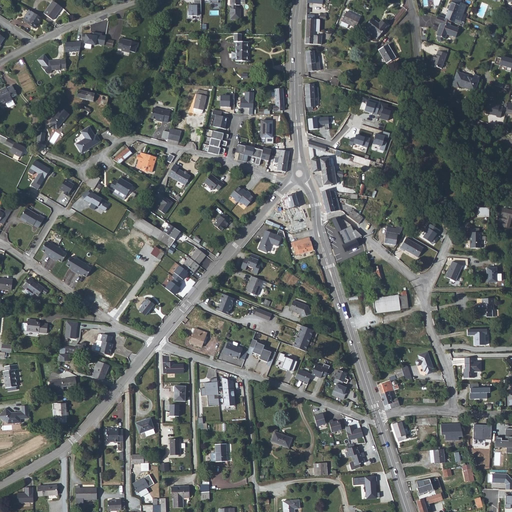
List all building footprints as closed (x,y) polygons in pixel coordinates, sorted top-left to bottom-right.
[(54,0),(53,0),(46,12),(55,18),(63,6),(54,0)] [(207,0),(208,6),(214,6),(214,8),(221,8),(221,6),(225,5),(224,0),(207,0)] [(233,0),(233,1),(232,1),(233,9),(234,8),(234,11),(233,11),(233,22),(243,22),(243,12),(238,10),(238,8),(243,8),(243,7),(246,7),(247,6),(247,0),(233,0)] [(455,0),(451,0),(444,20),(452,23),(453,20),(459,22),(461,17),(466,5),(461,3),(461,2),(455,0)] [(197,8),(191,8),(192,14),(190,14),(190,22),(196,22),(196,19),(204,19),(204,3),(197,3),(197,8)] [(36,26),(42,16),(27,7),(21,17),(36,26)] [(341,23),(348,25),(355,29),(359,19),(345,13),(341,23)] [(372,18),(366,25),(378,36),(388,26),(382,21),(379,24),(372,18)] [(450,27),(451,23),(444,21),(437,18),(435,25),(440,26),(436,38),(437,38),(437,41),(438,44),(441,44),(443,43),(444,40),(445,41),(447,36),(456,39),(459,30),(450,27)] [(306,21),(305,39),(314,39),(314,33),(318,33),(323,33),(324,21),(319,21),(306,21)] [(82,34),(81,41),(85,42),(84,44),(96,46),(97,44),(104,45),(106,35),(93,33),(92,35),(86,34),(86,35),(82,34)] [(314,39),(305,39),(305,45),(320,46),(321,37),(318,37),(318,33),(314,33),(314,39)] [(244,37),(237,37),(237,46),(239,46),(239,54),(239,62),(239,64),(251,65),(251,46),(244,46),(244,37)] [(114,41),(108,39),(106,46),(112,48),(114,41)] [(120,39),(118,49),(122,50),(121,52),(130,54),(130,52),(136,53),(137,48),(138,49),(139,44),(120,39)] [(65,53),(79,52),(81,41),(65,42),(65,53)] [(387,45),(378,51),(386,64),(395,59),(387,45)] [(306,53),(308,73),(319,72),(318,58),(315,58),(313,59),(313,52),(306,53)] [(433,57),(431,62),(432,62),(431,66),(432,68),(434,69),(435,68),(440,70),(445,55),(437,52),(435,57),(434,56),(433,57)] [(500,65),(511,68),(511,58),(502,56),(500,65)] [(69,72),(69,63),(63,63),(63,64),(59,64),(59,63),(51,64),(50,65),(50,62),(51,62),(48,57),(40,61),(44,68),(43,68),(48,76),(49,77),(53,75),(53,73),(54,72),(57,73),(58,74),(61,74),(63,72),(69,72)] [(456,73),(451,87),(458,89),(458,87),(464,89),(465,89),(467,90),(467,91),(472,92),(473,90),(478,78),(473,76),(472,80),(467,78),(468,77),(456,73)] [(331,84),(338,85),(339,78),(332,77),(331,84)] [(2,96),(0,96),(0,105),(2,109),(7,106),(8,107),(15,104),(14,102),(19,99),(14,88),(8,91),(8,90),(1,93),(2,96)] [(314,91),(305,92),(306,108),(308,108),(308,112),(313,112),(312,111),(316,111),(317,110),(317,109),(316,108),(315,105),(318,104),(317,89),(314,89),(314,91)] [(194,108),(203,110),(207,92),(197,90),(193,108),(194,108)] [(98,96),(94,95),(81,92),(79,99),(79,101),(96,104),(98,96)] [(253,108),(254,93),(245,92),(245,99),(240,99),(240,108),(253,108)] [(275,104),(275,114),(276,114),(286,113),(286,92),(272,92),(272,99),(278,99),(278,103),(275,104)] [(234,104),(235,94),(230,94),(230,96),(221,96),(220,107),(230,107),(230,104),(234,104)] [(364,111),(377,115),(381,102),(368,98),(364,111)] [(388,104),(381,102),(377,115),(380,116),(379,118),(387,121),(391,109),(387,108),(388,104)] [(500,104),(488,102),(486,113),(501,117),(503,107),(500,106),(500,104)] [(80,113),(89,118),(92,112),(83,108),(81,112),(80,113)] [(165,111),(153,108),(150,118),(158,120),(157,121),(162,122),(162,121),(167,123),(171,111),(165,110),(165,111)] [(226,129),(228,120),(221,118),(222,112),(214,110),(212,115),(216,115),(213,127),(226,129)] [(72,118),(63,111),(56,118),(57,119),(51,126),(53,127),(51,129),(56,133),(57,131),(59,133),(72,118)] [(328,117),(307,119),(309,130),(319,129),(318,125),(324,125),(325,129),(329,129),(328,117)] [(262,121),(261,137),(265,137),(265,144),(274,144),(274,138),(272,138),(272,121),(262,121)] [(89,151),(90,152),(102,144),(98,137),(96,138),(91,129),(83,134),(87,141),(77,147),(82,155),(84,155),(88,153),(87,152),(89,151)] [(169,132),(168,139),(178,142),(181,132),(170,129),(169,132)] [(229,135),(213,131),(211,138),(221,140),(221,138),(223,138),(228,139),(229,135)] [(375,132),(372,143),(381,146),(380,150),(386,151),(389,138),(375,132)] [(48,134),(41,133),(39,144),(46,145),(48,134)] [(353,143),(367,147),(370,138),(357,134),(355,140),(350,139),(349,145),(352,146),(353,143)] [(221,140),(211,138),(209,145),(219,148),(220,145),(221,145),(226,146),(227,142),(222,141),(221,140)] [(9,153),(20,158),(26,148),(8,139),(5,144),(12,148),(9,153)] [(325,147),(308,143),(308,144),(307,148),(324,152),(325,147)] [(242,161),(246,146),(237,144),(236,151),(240,152),(240,154),(238,160),(242,161)] [(219,148),(209,145),(208,153),(217,155),(218,152),(219,152),(224,153),(225,149),(220,148),(219,148)] [(255,148),(246,146),(242,161),(247,162),(248,156),(248,155),(253,156),(254,149),(255,148)] [(132,153),(128,148),(113,160),(120,164),(132,153)] [(271,150),(263,148),(263,150),(261,159),(268,161),(271,150)] [(261,159),(263,150),(254,149),(253,156),(257,157),(257,158),(255,164),(259,165),(261,159)] [(287,164),(289,151),(276,149),(274,157),(276,157),(280,158),(278,167),(278,170),(286,172),(287,164)] [(139,160),(136,167),(143,169),(144,171),(147,172),(148,171),(152,172),(156,158),(141,153),(140,155),(138,155),(137,159),(139,160)] [(368,160),(353,156),(352,161),(367,165),(368,160)] [(328,159),(310,161),(310,167),(311,173),(321,172),(320,169),(329,168),(328,159)] [(50,169),(35,160),(28,172),(33,175),(35,172),(39,174),(32,185),(38,189),(50,169)] [(186,174),(184,173),(178,169),(179,168),(174,165),(168,176),(185,185),(190,176),(186,174)] [(320,169),(321,172),(323,185),(336,183),(335,176),(331,177),(329,168),(320,169)] [(93,174),(86,185),(94,189),(100,179),(93,174)] [(220,182),(210,174),(204,182),(213,190),(215,188),(218,190),(224,183),(220,181),(220,182)] [(126,196),(133,186),(120,178),(118,182),(114,180),(109,188),(113,190),(114,189),(116,189),(126,196)] [(74,185),(64,180),(59,189),(65,192),(63,194),(68,196),(74,185)] [(242,190),(238,187),(231,195),(234,198),(234,199),(237,203),(238,202),(241,204),(242,203),(246,207),(253,199),(249,195),(250,194),(247,191),(246,192),(243,189),(242,190)] [(123,200),(126,196),(116,189),(113,194),(123,200)] [(96,205),(104,209),(107,204),(101,200),(102,199),(90,193),(88,190),(82,195),(84,198),(83,199),(91,204),(89,207),(94,210),(96,205)] [(328,191),(320,192),(324,208),(338,204),(334,192),(328,191)] [(158,209),(164,214),(172,203),(166,199),(166,198),(159,193),(155,199),(162,204),(158,209)] [(293,237),(309,231),(302,211),(300,212),(295,195),(286,198),(267,219),(270,221),(271,220),(275,223),(282,213),(291,211),(297,230),(292,231),(291,229),(286,230),(285,233),(288,238),(293,237)] [(367,199),(360,217),(371,222),(378,204),(367,199)] [(324,208),(325,213),(327,213),(339,210),(338,204),(324,208)] [(478,208),(478,216),(489,216),(489,208),(478,208)] [(511,209),(503,208),(502,216),(506,217),(506,221),(501,220),(500,224),(510,227),(511,218),(511,209)] [(22,220),(28,224),(35,228),(36,226),(41,229),(46,219),(41,216),(40,217),(27,210),(22,220)] [(126,215),(135,220),(138,216),(129,210),(126,215)] [(351,210),(347,216),(357,224),(361,218),(360,217),(351,210)] [(217,221),(214,225),(221,231),(224,228),(225,228),(229,223),(227,222),(222,217),(219,215),(215,220),(217,221)] [(143,219),(139,216),(133,226),(149,236),(151,233),(155,227),(143,219)] [(339,216),(332,219),(345,252),(359,245),(356,238),(363,235),(356,229),(354,230),(351,224),(339,216)] [(391,223),(387,223),(384,242),(395,244),(397,233),(399,233),(401,229),(402,226),(396,225),(395,228),(390,226),(391,223)] [(427,231),(423,237),(431,242),(436,235),(437,236),(441,231),(429,223),(425,229),(427,231)] [(169,224),(164,232),(175,240),(176,239),(174,239),(176,237),(177,237),(181,231),(169,224)] [(171,246),(175,240),(164,232),(155,227),(151,233),(171,246)] [(285,239),(286,239),(285,237),(283,231),(279,229),(277,235),(266,231),(258,248),(259,250),(266,252),(268,252),(271,244),(278,246),(281,237),(285,239)] [(481,232),(470,232),(470,248),(481,248),(481,244),(482,244),(482,240),(480,240),(481,232)] [(423,248),(407,238),(400,248),(404,251),(405,250),(417,257),(423,248)] [(313,252),(310,240),(293,244),(294,249),(296,248),(299,257),(313,252)] [(52,247),(48,244),(42,253),(49,257),(48,258),(56,262),(57,261),(63,265),(68,256),(64,253),(63,253),(53,246),(52,247)] [(150,254),(156,257),(161,250),(155,246),(150,254)] [(189,257),(184,263),(194,272),(199,266),(199,265),(206,256),(198,249),(190,258),(189,257)] [(161,250),(156,257),(160,260),(165,253),(161,250)] [(257,262),(260,257),(252,253),(250,259),(246,257),(241,268),(246,270),(247,266),(253,269),(252,273),(257,275),(261,264),(257,262)] [(77,261),(72,258),(67,267),(74,271),(73,273),(81,277),(81,275),(88,279),(93,270),(88,268),(88,267),(78,261),(77,261)] [(462,265),(452,261),(446,277),(457,280),(462,265)] [(175,278),(180,282),(182,279),(184,280),(189,273),(179,265),(174,273),(175,274),(173,277),(175,278)] [(373,267),(374,271),(377,278),(383,277),(380,269),(381,269),(379,265),(373,267)] [(495,267),(486,267),(485,281),(495,281),(495,280),(500,280),(500,274),(495,274),(495,267)] [(257,296),(263,281),(251,277),(250,281),(251,281),(246,292),(257,296)] [(49,288),(43,284),(42,285),(37,282),(37,280),(34,278),(27,288),(38,295),(39,294),(43,296),(46,292),(50,295),(52,292),(48,289),(49,288)] [(165,288),(174,295),(180,288),(178,287),(181,284),(180,282),(175,278),(172,282),(171,280),(165,288)] [(17,281),(0,279),(0,289),(16,291),(17,281)] [(403,289),(371,293),(374,312),(398,309),(398,307),(405,306),(403,289)] [(233,300),(221,295),(219,301),(220,301),(218,306),(217,306),(215,311),(226,316),(229,310),(230,311),(232,306),(231,305),(233,300)] [(157,306),(150,300),(141,311),(148,317),(157,306)] [(492,300),(480,300),(480,305),(475,305),(475,309),(479,309),(479,312),(478,312),(478,317),(484,317),(484,318),(490,318),(490,311),(491,311),(491,305),(492,305),(492,300)] [(309,308),(294,301),(290,310),(294,312),(301,315),(302,319),(311,316),(309,308)] [(269,322),(272,315),(257,309),(254,316),(269,322)] [(30,324),(26,323),(25,330),(29,331),(29,332),(50,334),(51,325),(43,324),(43,323),(36,322),(36,320),(31,319),(30,324)] [(221,321),(215,319),(213,326),(218,328),(221,321)] [(219,338),(225,340),(231,322),(226,320),(219,338)] [(82,323),(71,322),(69,339),(80,340),(81,327),(82,323)] [(302,327),(293,348),(305,352),(314,332),(302,327)] [(470,334),(470,344),(482,344),(482,334),(484,334),(484,328),(464,328),(464,334),(470,334)] [(210,333),(199,329),(193,343),(204,348),(210,333)] [(117,338),(107,336),(106,343),(108,344),(107,347),(103,346),(101,352),(106,353),(105,354),(107,355),(110,355),(116,357),(118,346),(115,345),(117,338)] [(260,355),(262,349),(264,345),(256,343),(257,341),(252,339),(247,353),(251,355),(252,352),(260,355)] [(233,342),(228,355),(236,358),(237,357),(243,360),(247,351),(247,349),(243,348),(242,349),(236,347),(237,344),(233,342)] [(12,352),(12,344),(2,343),(1,351),(12,352)] [(259,359),(267,362),(269,358),(273,359),(276,352),(272,350),(271,352),(262,349),(260,355),(259,359)] [(425,353),(416,357),(417,361),(415,362),(414,364),(415,367),(417,368),(420,367),(422,374),(424,374),(425,377),(431,375),(430,372),(432,371),(425,353)] [(285,355),(281,362),(288,365),(289,365),(287,370),(291,372),(291,373),(292,372),(293,372),(297,374),(302,364),(288,359),(289,357),(285,355)] [(472,356),(463,356),(462,370),(461,370),(461,376),(471,376),(471,370),(479,370),(479,360),(472,360),(472,356)] [(167,373),(184,372),(184,363),(174,364),(174,362),(166,362),(167,373)] [(114,368),(102,364),(98,380),(109,383),(114,368)] [(326,369),(319,367),(315,376),(324,380),(325,377),(329,379),(333,368),(327,366),(326,369)] [(21,367),(8,369),(9,374),(6,375),(8,391),(10,391),(10,394),(20,393),(20,389),(21,389),(19,373),(22,372),(21,367)] [(406,367),(400,368),(402,380),(408,379),(406,367)] [(315,376),(303,371),(299,380),(308,384),(307,386),(311,387),(315,376)] [(343,372),(339,382),(351,386),(353,383),(349,381),(351,376),(343,372)] [(79,378),(65,381),(66,388),(80,385),(79,378)] [(208,406),(219,405),(216,378),(211,378),(211,383),(204,383),(205,388),(201,388),(202,396),(207,395),(208,406)] [(235,381),(222,378),(224,406),(236,406),(235,381)] [(383,383),(375,386),(378,395),(386,392),(383,383)] [(470,385),(470,399),(487,398),(487,392),(490,392),(490,384),(470,385)] [(190,385),(178,385),(178,399),(190,400),(190,385)] [(348,393),(350,390),(340,386),(335,397),(347,401),(350,394),(348,393)] [(384,406),(385,410),(386,410),(388,409),(387,405),(389,404),(388,401),(386,392),(378,395),(381,406),(384,406)] [(387,405),(388,409),(397,406),(395,399),(388,401),(389,404),(387,405)] [(178,405),(170,405),(170,415),(178,415),(178,405)] [(33,419),(33,408),(26,408),(26,414),(19,414),(19,416),(17,416),(10,409),(3,417),(11,425),(24,425),(24,421),(28,421),(28,419),(33,419)] [(72,417),(72,408),(63,408),(63,421),(73,421),(73,417),(72,417)] [(156,414),(141,418),(144,429),(159,425),(156,414)] [(317,426),(326,423),(323,414),(314,416),(317,426)] [(332,432),(342,430),(339,420),(329,423),(332,432)] [(397,438),(398,442),(403,440),(398,423),(389,425),(394,439),(397,438)] [(458,435),(462,435),(458,423),(453,423),(453,425),(452,425),(452,423),(439,425),(440,435),(444,435),(444,439),(446,440),(458,439),(458,435)] [(491,442),(492,425),(474,424),(473,446),(485,446),(485,442),(491,442)] [(349,440),(364,436),(361,427),(353,429),(352,425),(345,427),(349,440)] [(128,440),(128,428),(122,428),(112,428),(112,427),(107,427),(107,434),(111,434),(111,440),(128,440)] [(511,428),(506,429),(505,437),(504,437),(504,438),(502,438),(502,437),(496,436),(495,446),(507,446),(506,451),(511,451),(511,428)] [(293,438),(276,431),(272,441),(290,447),(293,438)] [(185,438),(175,438),(176,455),(186,454),(185,438)] [(214,454),(214,462),(219,462),(230,462),(229,444),(218,444),(219,454),(215,454),(214,454)] [(429,450),(430,461),(431,463),(440,462),(438,448),(429,450)] [(355,458),(358,468),(368,465),(366,460),(368,459),(367,455),(362,456),(360,450),(350,451),(351,455),(349,455),(351,460),(355,458)] [(148,462),(148,453),(136,453),(137,462),(144,462),(148,462)] [(467,462),(460,464),(461,468),(465,467),(466,471),(468,478),(468,480),(472,478),(467,462)] [(160,463),(160,471),(169,471),(169,463),(160,463)] [(321,479),(333,478),(332,465),(320,466),(321,479)] [(448,467),(440,468),(442,476),(449,474),(448,467)] [(147,473),(135,479),(140,490),(152,485),(147,473)] [(506,484),(506,489),(511,489),(511,479),(507,474),(493,473),(492,482),(505,483),(506,484)] [(365,499),(376,498),(375,477),(352,479),(353,485),(364,484),(365,499)] [(433,489),(429,479),(416,481),(418,486),(416,487),(419,494),(433,489)] [(59,482),(40,482),(40,492),(55,491),(59,491),(59,482)] [(100,498),(100,487),(82,487),(82,484),(78,484),(78,498),(100,498)] [(183,486),(175,486),(176,497),(178,497),(178,507),(187,507),(187,498),(194,498),(194,487),(183,488),(183,486)] [(33,502),(33,487),(23,487),(23,493),(17,493),(17,502),(33,502)] [(421,498),(413,500),(416,511),(424,511),(424,510),(428,508),(427,503),(440,499),(438,492),(421,498)] [(124,499),(111,500),(111,511),(125,510),(124,499)] [(296,511),(302,511),(301,503),(285,504),(285,511),(296,511)]
